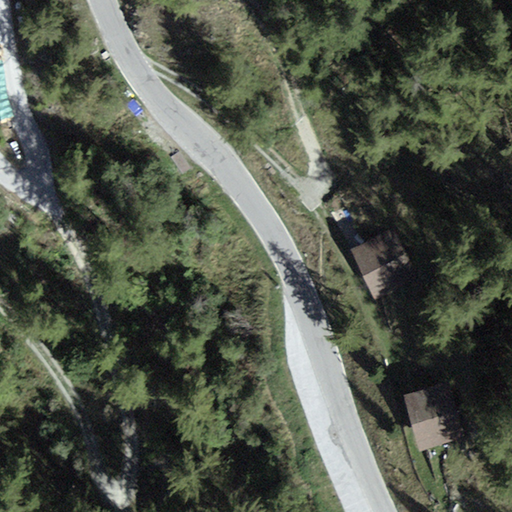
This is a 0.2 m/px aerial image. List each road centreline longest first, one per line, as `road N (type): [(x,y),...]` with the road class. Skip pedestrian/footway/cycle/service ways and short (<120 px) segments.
road 1 (tertiary): [(101,0),(138,75),(220,164),(296,279),(384,511)]
road 2 (track): [(0,307),(78,410),(109,489),(123,491),(131,478),(124,391),(110,340),(77,250),(32,177)]
road 3 (track): [(134,68),(150,65),(205,96),(276,160),(300,194),(326,194),(333,172),(301,125),(292,37),(241,0)]
